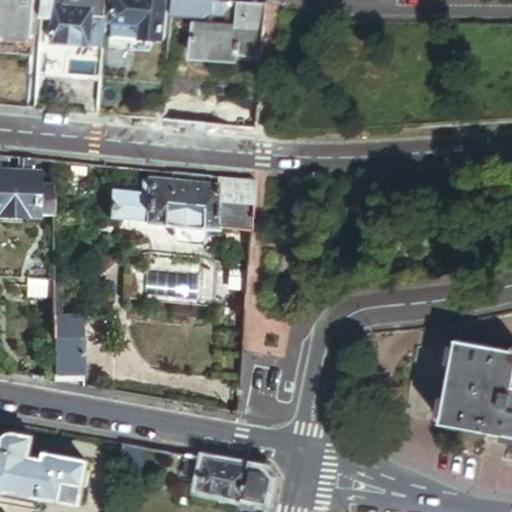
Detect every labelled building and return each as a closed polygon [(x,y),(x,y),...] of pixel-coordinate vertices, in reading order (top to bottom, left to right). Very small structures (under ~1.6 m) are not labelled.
[(35,0),(0,0),(0,32),(33,35),(35,0)] [(56,0),(44,0),(44,7),(49,8),(48,19),(55,20),(56,4),(56,0)] [(107,0),(91,0),(91,7),(95,7),(95,14),(107,15),(107,0)] [(164,41),(167,0),(114,0),(113,23),(142,25),(141,39),(164,41)] [(206,15),(264,19),(265,8),(173,1),(172,15),(198,17),(197,25),(205,25),(206,15)] [(55,20),(54,43),(53,45),(92,47),(95,14),(95,7),(91,7),(56,4),(55,20)] [(104,48),(107,15),(95,14),(92,47),(104,48)] [(263,56),(265,19),(264,19),(206,15),(205,25),(197,25),(196,24),(194,57),(237,60),(238,54),(263,56)] [(48,19),(43,19),(41,42),(54,43),(55,20),(48,19)] [(113,23),(112,37),(141,39),(142,25),(113,23)] [(186,239),(189,243),(199,243),(203,240),(204,231),(212,232),(212,230),(218,177),(148,171),(146,180),(142,179),(140,180),(139,194),(110,191),(107,218),(143,222),(143,224),(159,226),(173,228),(187,229),(186,239)] [(0,214),(50,216),(50,185),(32,184),(33,174),(6,173),(0,172),(0,214)] [(218,177),(212,230),(250,232),(254,181),(218,177)] [(172,241),(189,243),(186,239),(187,229),(173,228),(172,241)] [(233,275),(232,281),(232,287),(243,288),(243,275),(233,275)] [(51,284),(51,281),(26,280),(26,291),(51,292),(51,284)] [(51,317),(59,318),(59,284),(51,284),(51,292),(51,317)] [(59,318),(51,317),(51,370),(81,376),(81,338),(79,338),(72,337),(72,318),(59,318)] [(511,439),(511,352),(457,343),(442,426),(511,439)] [(51,370),(51,382),(81,388),(81,376),(51,370)] [(30,458),(33,442),(12,439),(7,439),(4,442),(2,450),(0,449),(0,505),(41,511),(42,511),(46,498),(83,504),(85,487),(89,487),(92,471),(89,470),(90,464),(49,457),(49,461),(30,458)] [(210,462),(189,458),(185,478),(206,482),(210,462)] [(269,473),(210,462),(206,482),(204,493),(247,503),(248,502),(271,507),(276,482),(269,473)]
